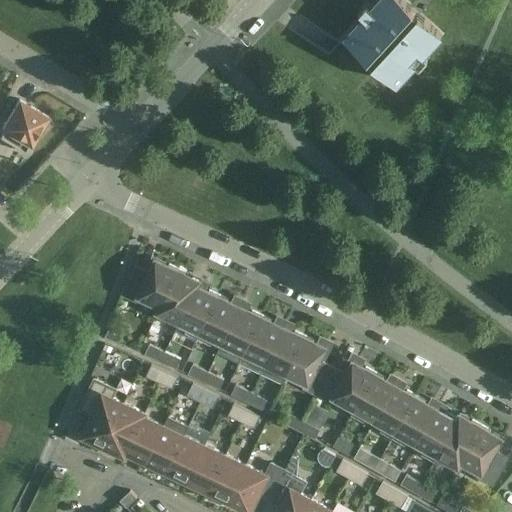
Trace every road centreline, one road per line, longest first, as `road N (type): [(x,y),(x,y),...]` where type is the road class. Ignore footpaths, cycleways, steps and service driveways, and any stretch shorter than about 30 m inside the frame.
road 1 (residential): [(511,401),(89,181)]
road 2 (residential): [(137,126),(258,0)]
road 3 (residential): [(137,126),(0,43)]
road 4 (residential): [(0,275),(89,181)]
